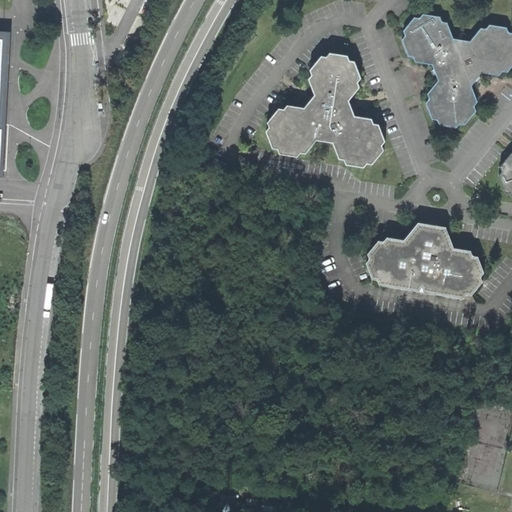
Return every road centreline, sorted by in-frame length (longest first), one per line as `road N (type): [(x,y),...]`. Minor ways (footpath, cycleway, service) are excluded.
road 1 (primary): [(196,0),(162,55),(126,147),(91,320),(77,511)]
road 2 (primary): [(106,511),(122,317),(155,149),(227,0)]
road 3 (unclassified): [(22,511),(42,265),(82,111),(77,0)]
road 4 (track): [(403,511),(220,485)]
